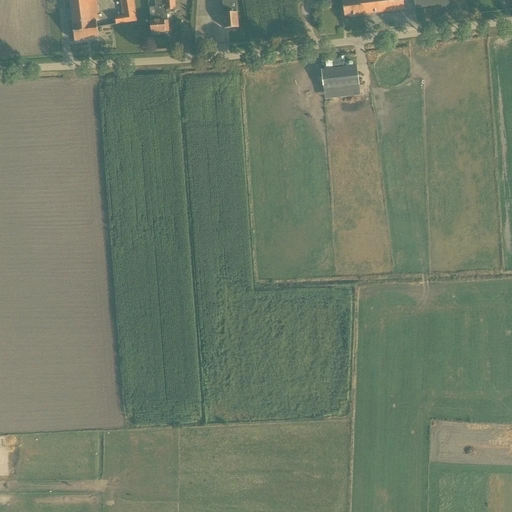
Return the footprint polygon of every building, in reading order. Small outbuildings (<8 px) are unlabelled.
[(99,20),(95,0),(68,0),(75,42),(99,39),(96,21),(99,20)] [(137,20),(133,0),(119,0),(122,10),(121,10),(122,16),(115,17),(116,24),(137,20)] [(169,32),(168,21),(167,21),(167,11),(175,10),(174,0),(155,0),(155,7),(150,8),(151,22),(150,22),(151,35),(159,34),(159,33),(169,32)] [(221,0),(225,29),(238,28),(235,0),(221,0)] [(353,0),(343,2),(345,17),(404,10),(403,0),(353,0)] [(450,4),(449,0),(413,0),(415,8),(450,4)] [(321,70),(324,92),(359,88),(357,66),(321,70)]
